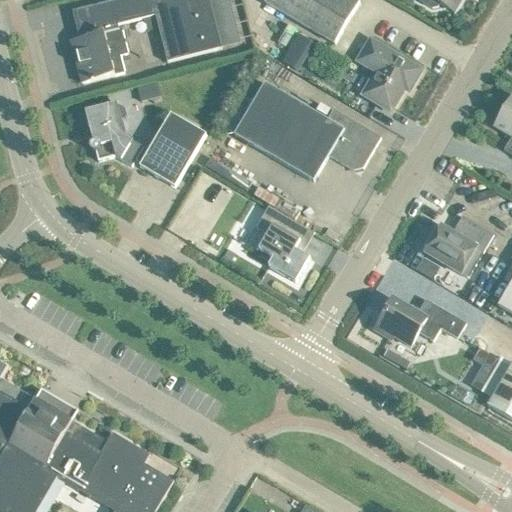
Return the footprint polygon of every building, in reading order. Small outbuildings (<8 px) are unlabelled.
[(222,50),(208,0),(125,0),(95,8),(76,13),(83,40),(71,43),(75,56),(82,85),(125,75),(120,58),(128,56),(122,30),(119,30),(118,27),(155,17),(167,64),(222,50)] [(335,46),(360,4),(352,0),(267,0),(265,4),(335,46)] [(416,0),(417,1),(432,10),(438,9),(440,7),(454,15),(463,0),(464,0),(466,1),(466,0),(416,0)] [(409,94),(413,87),(422,72),(368,40),(355,62),(376,74),(362,97),(391,114),(405,91),(409,94)] [(327,122),(265,85),(234,137),(314,184),(329,158),(354,173),(363,171),(381,140),(333,112),(327,122)] [(511,157),(511,100),(495,129),(511,138),(511,151),(509,156),(511,157)] [(117,105),(86,113),(93,144),(91,145),(90,146),(90,148),(90,151),(92,152),(93,153),(94,153),(96,153),(98,163),(115,159),(121,162),(132,168),(143,149),(133,143),(126,139),(122,122),(125,119),(126,116),(125,112),(122,108),(118,108),(117,105)] [(175,190),(185,173),(207,137),(171,115),(139,168),(175,190)] [(269,208),(256,230),(267,236),(259,251),(273,260),(268,268),(296,284),(310,260),(295,252),(307,231),(269,208)] [(465,221),(456,237),(441,228),(433,241),(429,241),(425,248),(427,252),(425,255),(469,280),(494,237),(462,218),(462,219),(465,221)] [(511,315),(511,283),(498,307),(511,315)] [(418,316),(393,301),(375,332),(392,342),(394,339),(411,349),(419,335),(434,344),(441,331),(458,341),(467,326),(426,302),(418,316)] [(406,371),(410,364),(387,351),(383,358),(406,371)] [(0,445),(2,447),(7,450),(0,462),(0,511),(39,511),(58,480),(63,483),(80,493),(112,511),(156,511),(174,483),(145,466),(149,458),(113,436),(108,444),(73,423),(61,417),(67,406),(53,398),(47,408),(35,401),(0,380),(7,369),(0,364),(0,445)] [(511,422),(511,366),(488,408),(511,422)]
